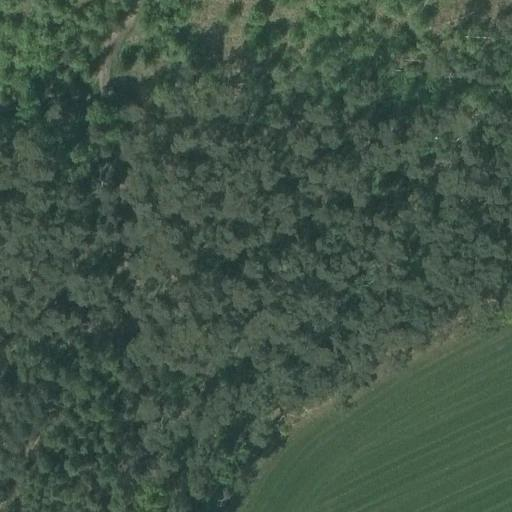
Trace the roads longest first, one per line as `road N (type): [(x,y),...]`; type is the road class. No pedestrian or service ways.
road 1 (track): [(148,511),(134,308),(103,97)]
road 2 (track): [(0,499),(97,332),(134,308)]
